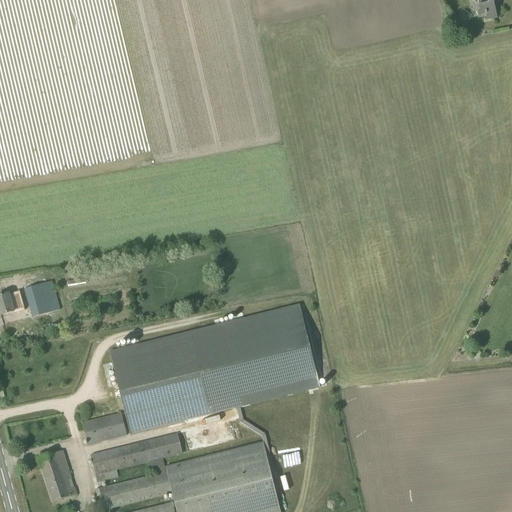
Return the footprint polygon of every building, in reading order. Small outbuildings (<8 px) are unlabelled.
[(275,0),(277,9),(321,0),(275,0)] [(480,0),(481,5),(479,5),(481,16),(486,15),(487,20),(497,18),(494,3),(496,2),(495,0),(480,0)] [(33,318),(59,311),(51,282),(25,289),(33,318)] [(12,304),(9,294),(0,296),(0,313),(1,315),(22,309),(20,302),(12,304)] [(80,405),(90,445),(320,388),(299,305),(46,368),(56,411),(80,405)] [(154,475),(166,472),(163,459),(182,454),(178,434),(91,455),(97,483),(118,478),(117,471),(151,462),(154,475)] [(176,511),(280,511),(264,442),(166,467),(167,472),(172,493),(176,511)] [(53,502),(77,495),(75,487),(73,487),(71,479),(72,477),(63,451),(39,458),(53,502)] [(100,511),(105,511),(105,510),(172,493),(167,472),(166,472),(154,475),(95,490),(100,511)] [(174,511),(173,503),(138,511),(174,511)]
